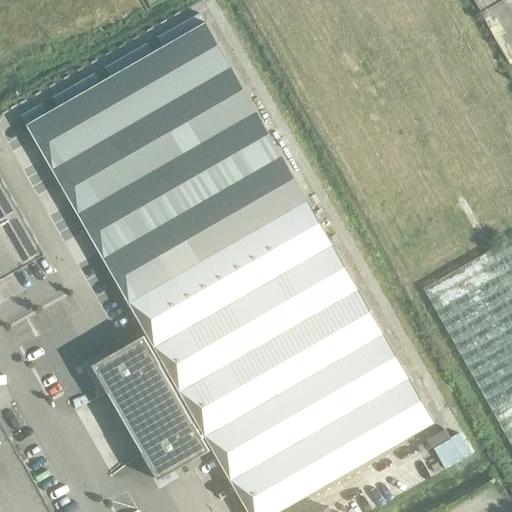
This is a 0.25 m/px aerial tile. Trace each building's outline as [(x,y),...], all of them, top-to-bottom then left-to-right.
[(474,0),(510,64),(511,62),(511,14),(504,0),(474,0)] [(196,422),(247,511),(280,511),(435,424),(205,22),(26,125),(196,422)] [(149,43),(106,62),(110,71),(153,52),(149,43)] [(23,110),(27,120),(48,111),(44,102),(23,110)] [(0,280),(44,255),(0,176),(0,511),(52,511),(0,419),(0,280)] [(511,447),(511,238),(422,288),(511,447)] [(92,366),(108,394),(158,481),(210,451),(202,437),(205,436),(196,422),(154,348),(152,349),(144,336),(92,366)] [(463,432),(435,443),(444,465),(471,455),(463,432)]
